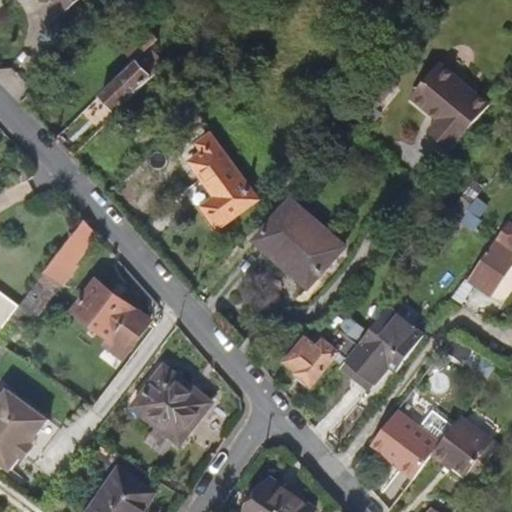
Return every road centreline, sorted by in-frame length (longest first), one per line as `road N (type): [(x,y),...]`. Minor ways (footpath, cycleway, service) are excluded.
road 1 (residential): [(0,104),(270,404)]
road 2 (residential): [(270,404),(366,511)]
road 3 (residential): [(270,404),(199,511)]
